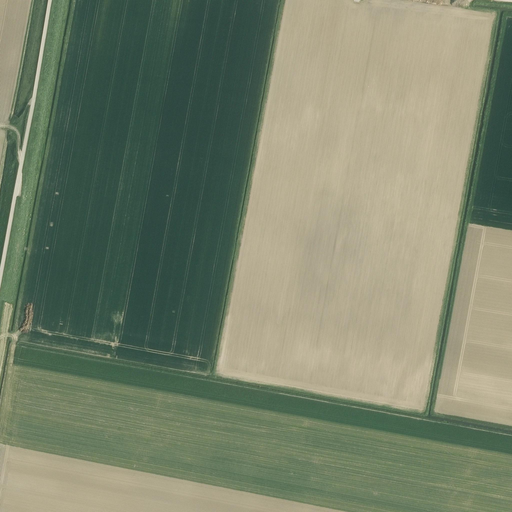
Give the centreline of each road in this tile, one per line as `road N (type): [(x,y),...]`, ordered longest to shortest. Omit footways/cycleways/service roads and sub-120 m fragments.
road 1 (track): [(0,415),(74,0)]
road 2 (unclassified): [(0,283),(48,0)]
